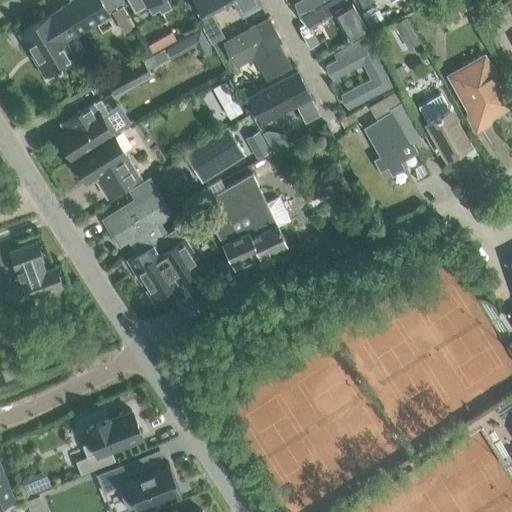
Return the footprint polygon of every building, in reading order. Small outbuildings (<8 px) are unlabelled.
[(47,16),(22,32),(47,73),(72,57),(71,56),(84,48),(76,33),(87,27),(109,14),(108,12),(100,0),(74,0),(71,2),(71,1),(60,8),(47,16)] [(127,0),(134,12),(146,5),(147,5),(151,13),(158,9),(160,13),(171,6),(167,0),(127,0)] [(233,0),(242,15),(260,5),(257,0),(193,0),(203,15),(229,0),(233,0)] [(345,0),(298,0),(294,3),(308,27),(339,10),(351,31),(363,23),(351,3),(348,5),(345,0)] [(446,0),(444,1),(447,8),(461,1),(460,0),(446,0)] [(268,17),(223,41),(236,66),(254,56),(266,79),(278,73),(266,50),(281,42),(268,17)] [(401,37),(413,30),(406,18),(394,24),(401,37)] [(223,36),(217,24),(205,31),(211,43),(223,36)] [(200,28),(165,48),(170,57),(193,44),(196,45),(200,52),(210,46),(200,28)] [(150,52),(175,38),(170,30),(145,43),(150,52)] [(313,36),(305,40),(309,46),(316,42),(313,36)] [(371,79),(341,94),(348,107),(391,85),(366,37),(359,40),(357,36),(339,45),(341,49),(337,51),(340,58),(326,65),(333,78),(363,63),(371,79)] [(153,55),(158,64),(168,57),(163,49),(153,55)] [(505,85),(502,87),(483,55),(449,75),(477,124),(511,104),(508,99),(511,97),(505,85)] [(115,92),(149,73),(141,59),(108,78),(115,92)] [(321,114),(319,109),(309,91),(299,71),(290,75),(259,91),(249,96),(262,121),(291,106),(296,103),(306,122),(321,114)] [(225,80),(212,87),(218,96),(230,89),(225,80)] [(377,120),(364,127),(371,139),(381,156),(373,161),(380,172),(388,168),(391,174),(403,167),(400,160),(397,156),(404,151),(402,148),(422,136),(402,101),(396,91),(369,106),(377,120)] [(469,144),(449,107),(441,93),(418,106),(432,131),(438,142),(446,157),(469,144)] [(63,121),(68,128),(57,135),(72,159),(112,133),(113,133),(101,115),(108,110),(100,98),(63,121)] [(187,153),(195,166),(203,180),(244,154),(227,127),(187,153)] [(432,131),(425,135),(432,146),(438,142),(432,131)] [(113,133),(112,133),(72,159),(87,182),(97,176),(109,194),(139,175),(113,133)] [(263,140),(252,147),(257,157),(269,150),(263,140)] [(196,193),(222,243),(233,267),(258,255),(260,258),(287,245),(277,225),(289,219),(279,196),(266,202),(252,172),(224,185),(221,176),(196,193)] [(155,191),(119,214),(117,210),(105,218),(122,243),(133,236),(140,247),(162,232),(155,222),(169,213),(155,191)] [(196,257),(193,259),(189,253),(192,251),(184,237),(181,239),(175,230),(153,244),(177,282),(185,276),(187,280),(204,269),(196,257)] [(15,302),(19,301),(21,308),(34,303),(31,296),(62,285),(55,266),(45,270),(41,260),(43,259),(36,240),(9,250),(18,277),(9,280),(10,283),(8,283),(15,302)] [(153,301),(170,290),(168,287),(177,282),(153,244),(131,258),(137,267),(133,269),(142,283),(145,281),(149,287),(146,289),(153,301)] [(511,258),(510,260),(511,264),(511,325),(502,311),(498,312),(498,313),(497,314),(491,305),(480,293),(476,298),(492,322),(507,346),(511,354),(511,390),(459,424),(466,435),(478,428),(479,427),(505,468),(511,463),(511,258)] [(2,370),(6,381),(36,370),(33,358),(2,370)] [(105,409),(85,417),(89,425),(86,426),(92,440),(82,444),(87,456),(75,460),(80,473),(114,459),(109,447),(141,435),(131,409),(108,418),(105,409)] [(103,492),(118,486),(128,509),(179,489),(168,463),(164,464),(158,448),(95,474),(103,492)] [(0,465),(0,509),(15,504),(0,465)] [(39,490),(34,478),(23,482),(28,494),(39,490)] [(45,511),(39,494),(26,500),(30,511),(45,511)]
